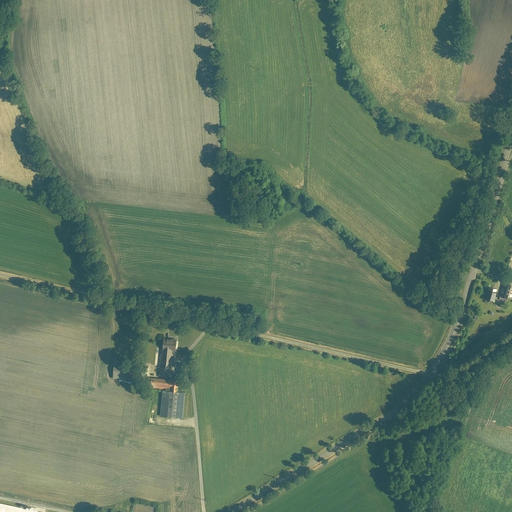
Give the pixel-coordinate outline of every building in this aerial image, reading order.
[(511,287),(505,284),(500,297),(508,300),(511,288),(511,287)] [(490,287),(486,301),(495,303),(499,290),(490,287)] [(163,341),(160,369),(174,370),(177,342),(163,341)] [(114,367),(113,379),(134,379),(134,367),(114,367)] [(163,389),(161,417),(183,419),(185,389),(179,389),(179,379),(151,377),(150,388),(163,389)]
